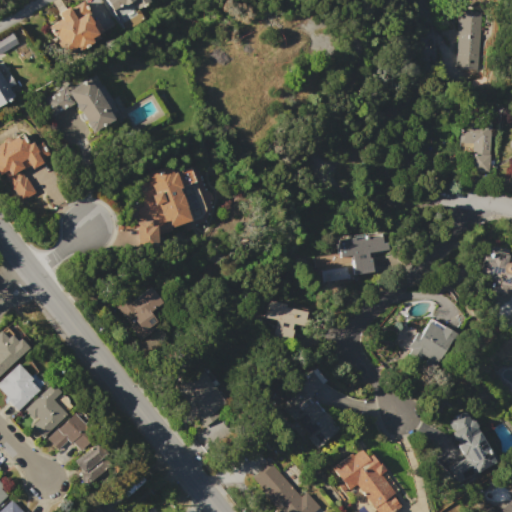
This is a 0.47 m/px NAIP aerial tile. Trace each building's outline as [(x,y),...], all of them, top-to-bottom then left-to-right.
[(147,0),(119,19),(105,0),(147,0)] [(80,1),(91,20),(96,18),(103,30),(97,34),(100,38),(65,58),(44,22),(80,1)] [(459,11),(482,12),(479,69),(456,68),(459,11)] [(0,37),(9,32),(16,44),(0,53),(0,37)] [(0,77),(1,79),(9,74),(15,84),(7,88),(12,96),(0,103),(0,77)] [(42,100),(70,82),(73,87),(87,79),(93,75),(100,86),(102,85),(114,103),(112,104),(119,115),(113,119),(90,133),(84,122),(85,122),(84,119),(83,120),(82,120),(81,120),(80,120),(79,119),(78,118),(78,116),(78,114),(78,113),(80,112),(78,110),(77,110),(72,103),(52,116),(42,100)] [(459,121),(490,123),(488,173),(470,172),(472,144),(458,143),(459,121)] [(0,142),(2,141),(3,143),(15,136),(18,139),(22,137),(27,144),(31,142),(34,146),(40,142),(47,154),(39,159),(41,162),(30,168),(28,166),(22,171),(20,169),(16,171),(18,173),(20,172),(24,178),(25,177),(35,193),(21,202),(13,190),(11,191),(5,182),(8,180),(3,172),(0,173),(0,142)] [(196,164),(205,190),(206,190),(209,192),(210,197),(211,207),(212,209),(206,222),(198,225),(199,226),(193,229),(186,232),(183,224),(171,227),(171,230),(157,235),(157,246),(137,248),(135,222),(130,206),(141,202),(137,181),(146,178),(144,173),(167,165),(168,168),(170,167),(172,172),(196,164)] [(336,240),(353,237),(353,240),(380,235),(383,250),(366,253),(367,258),(369,257),(372,271),(353,275),(350,255),(339,257),(336,240)] [(511,285),(511,287),(510,290),(507,293),(503,294),(499,294),(496,293),(493,290),(492,286),(492,283),(492,280),(476,277),(481,255),(487,257),(489,249),(507,253),(506,258),(511,259),(511,285)] [(113,304),(126,294),(131,300),(149,286),(162,303),(150,311),(159,324),(139,339),(113,304)] [(268,300),(286,304),(285,307),(306,312),(303,327),(292,324),(291,329),(293,330),(291,340),(273,337),(276,320),(264,318),(268,300)] [(429,317),(454,333),(433,369),(407,353),(410,348),(406,346),(415,331),(419,333),(429,317)] [(0,332),(4,329),(12,338),(16,334),(22,340),(26,337),(35,346),(0,379),(0,332)] [(0,385),(23,364),(46,388),(22,412),(0,389),(0,385)] [(200,369),(204,366),(217,384),(216,385),(227,401),(225,402),(229,407),(203,427),(173,388),(199,368),(200,369)] [(309,370),(320,384),(307,393),(323,413),(324,412),(331,420),(329,421),(336,431),(314,448),(306,438),(309,435),(297,419),(293,422),(274,397),(309,370)] [(57,383),(66,392),(58,399),(72,414),(46,438),(35,426),(43,419),(39,416),(37,418),(28,409),(57,383)] [(454,439),(453,439),(451,439),(451,437),(450,436),(450,435),(451,433),(451,432),(446,424),(448,423),(446,421),(462,411),(467,420),(469,419),(470,421),(471,420),(475,427),(489,451),(490,451),(495,460),(460,481),(450,466),(462,458),(454,444),(456,443),(454,439)] [(77,413),(87,424),(89,422),(101,434),(84,450),(76,441),(74,443),(68,436),(58,446),(51,438),(77,413)] [(80,460),(102,440),(113,452),(91,472),(80,460)] [(331,468),(351,453),(352,455),(359,449),(366,457),(370,454),(377,464),(379,463),(384,470),(379,474),(394,493),(392,495),(393,496),(392,496),(396,502),(397,501),(400,505),(391,511),(376,511),(355,484),(348,490),(331,468)] [(268,462),(299,497),(305,492),(318,507),(312,511),(278,511),(249,479),(268,462)] [(0,463),(4,468),(0,471),(0,473),(1,474),(0,474),(0,476),(9,486),(6,489),(13,496),(7,501),(9,504),(1,511),(0,510),(0,463)] [(1,511),(16,499),(28,511),(1,511)] [(499,511),(509,500),(511,502),(511,511),(499,511)]
